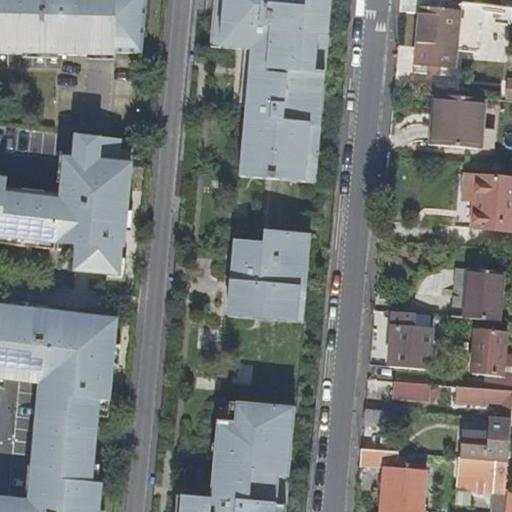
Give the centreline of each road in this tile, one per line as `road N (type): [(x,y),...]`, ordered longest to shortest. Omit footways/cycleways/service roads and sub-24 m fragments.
road 1 (residential): [(137,511),(181,0)]
road 2 (residential): [(379,0),(336,511)]
